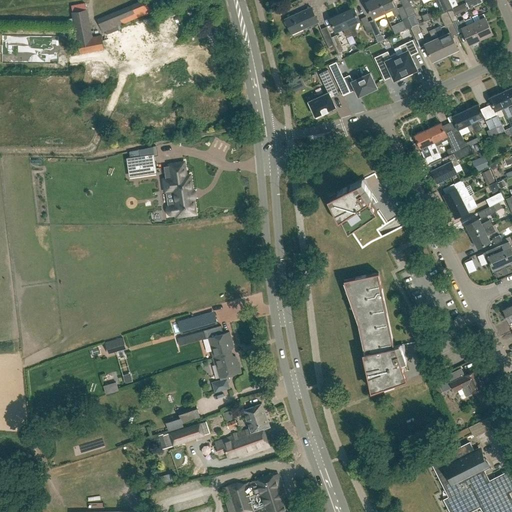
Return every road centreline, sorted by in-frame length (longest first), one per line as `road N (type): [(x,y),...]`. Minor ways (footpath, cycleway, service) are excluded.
road 1 (secondary): [(266,161),(267,264),(290,388)]
road 2 (secondary): [(302,385),(266,161)]
road 3 (residential): [(471,302),(377,115)]
road 4 (unclassified): [(377,115),(511,55)]
road 5 (secondary): [(237,0),(263,136)]
